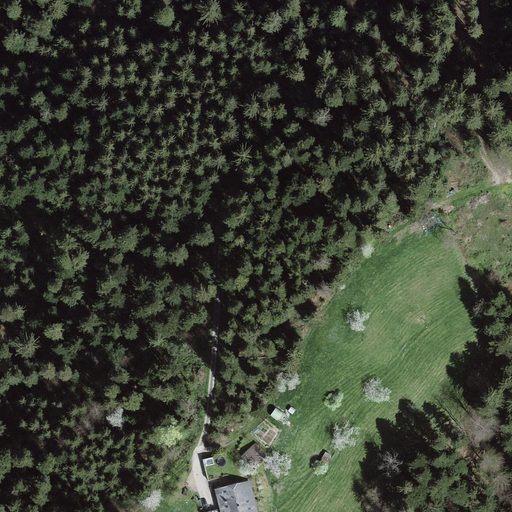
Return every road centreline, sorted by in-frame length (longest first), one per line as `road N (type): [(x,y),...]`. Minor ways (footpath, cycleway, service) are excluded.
road 1 (track): [(354,0),(246,172),(213,278),(218,328),(201,453)]
road 2 (track): [(476,183),(481,0)]
